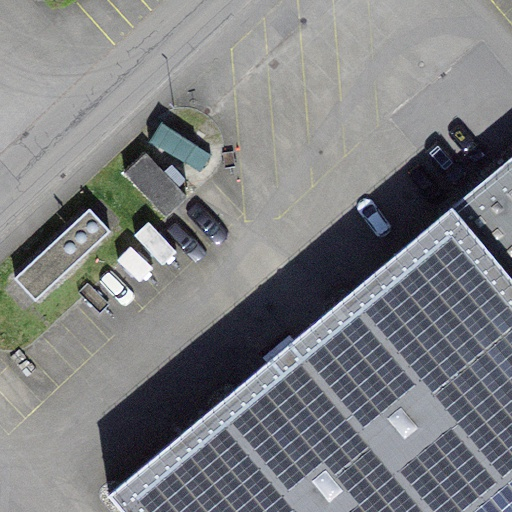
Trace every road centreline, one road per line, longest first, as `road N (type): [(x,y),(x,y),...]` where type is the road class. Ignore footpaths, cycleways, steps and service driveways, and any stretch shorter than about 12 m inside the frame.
road 1 (unknown): [(7,511),(509,44)]
road 2 (residential): [(210,0),(0,195)]
